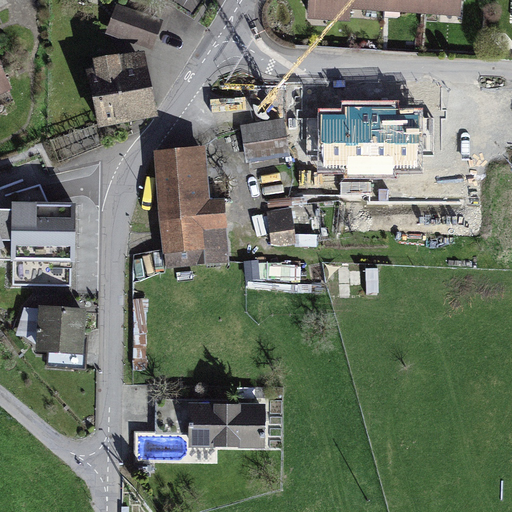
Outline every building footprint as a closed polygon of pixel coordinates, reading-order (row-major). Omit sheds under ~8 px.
[(304,0),(303,28),(341,30),(342,19),(342,0),(304,0)] [(342,0),(342,19),(380,21),(380,0),(342,0)] [(380,0),(380,21),(418,23),(419,0),(380,0)] [(419,0),(418,23),(456,25),(457,0),(419,0)] [(149,56),(159,30),(117,15),(107,41),(149,56)] [(152,121),(141,68),(82,80),(93,133),(152,121)] [(401,118),(311,120),(312,161),(325,160),(326,172),(379,171),(379,148),(402,148),(401,118)] [(280,130),(239,136),(245,172),(285,166),(280,130)] [(204,160),(153,164),(162,262),(202,259),(200,237),(222,235),(220,209),(208,210),(204,160)] [(268,198),(270,246),(296,245),(294,197),(268,198)] [(83,269),(88,230),(29,223),(25,254),(0,250),(0,282),(33,287),(36,263),(83,269)] [(77,359),(80,317),(37,314),(34,356),(77,359)] [(265,454),(267,412),(190,410),(189,451),(265,454)]
